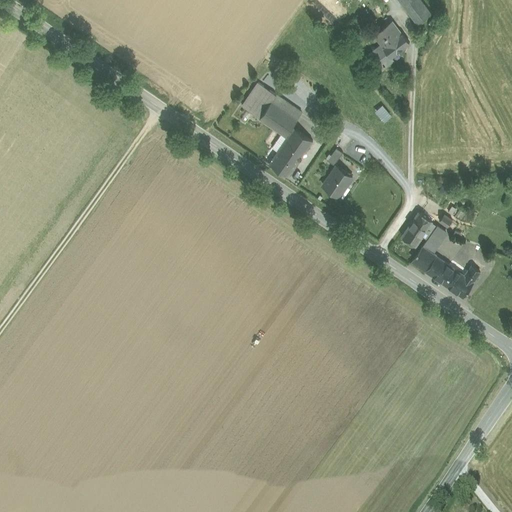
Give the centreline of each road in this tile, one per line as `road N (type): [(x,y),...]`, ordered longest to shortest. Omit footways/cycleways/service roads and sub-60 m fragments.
road 1 (secondary): [(0,0),(511,352)]
road 2 (track): [(160,109),(0,330)]
road 3 (secondary): [(511,384),(426,511)]
